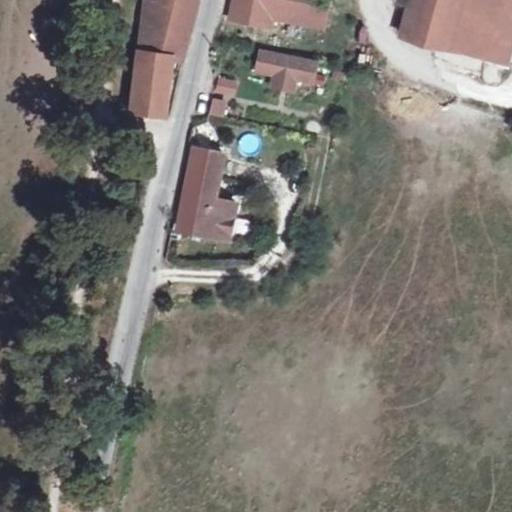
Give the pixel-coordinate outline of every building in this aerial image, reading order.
[(175,59),(184,59),(198,0),(163,0),(163,5),(147,4),(135,112),(168,117),(175,59)] [(237,0),(234,24),(272,29),(274,19),(324,27),(328,0),(237,0)] [(413,0),(404,36),(452,48),(488,58),(503,0),(413,0)] [(511,48),(511,0),(503,0),(488,58),(508,63),(511,48)] [(262,53),(259,73),(313,84),(317,66),(262,53)] [(233,97),(237,80),(215,76),(212,93),(233,97)] [(198,150),(186,207),(215,214),(218,200),(228,157),(198,150)] [(239,205),(218,200),(215,214),(186,207),(181,229),(231,241),(239,205)]
